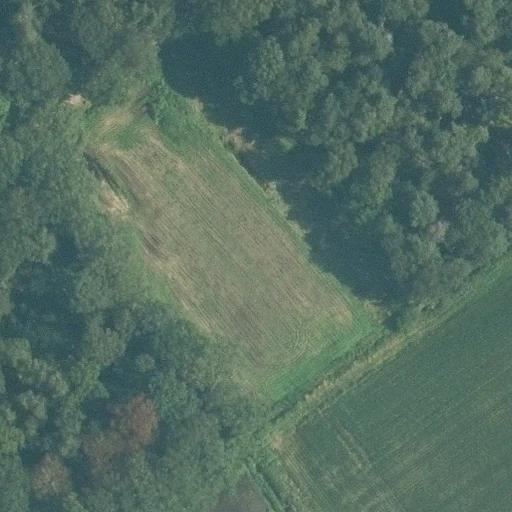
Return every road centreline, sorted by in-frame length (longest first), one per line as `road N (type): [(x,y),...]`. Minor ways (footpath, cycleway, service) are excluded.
road 1 (track): [(511,258),(166,511)]
road 2 (track): [(0,151),(200,0)]
